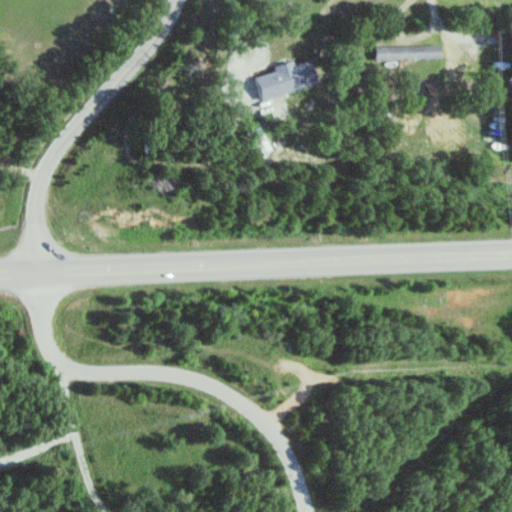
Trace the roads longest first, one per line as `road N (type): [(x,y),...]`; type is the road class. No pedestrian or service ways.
road 1 (primary): [(0,272),(511,251)]
road 2 (residential): [(302,511),(270,430),(206,383),(69,370),(46,352),(35,271)]
road 3 (secondary): [(35,271),(34,196),(51,151),(152,37),(172,0)]
